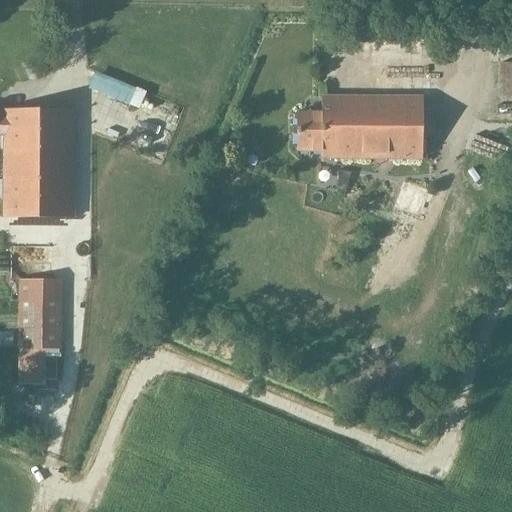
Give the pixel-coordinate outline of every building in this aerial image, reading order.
[(511,44),(501,45),(500,100),(511,100),(511,44)] [(421,159),(422,96),(321,96),(321,112),(297,112),(297,151),(321,151),(321,159),(421,159)] [(4,111),(4,117),(0,116),(0,134),(3,135),(3,217),(74,218),(75,111),(4,111)] [(397,294),(404,277),(395,273),(388,290),(397,294)] [(60,350),(60,301),(18,300),(17,350),(18,350),(44,350),(60,350)] [(18,385),(20,385),(43,385),(44,380),(55,380),(56,354),(44,354),(44,350),(18,350),(18,385)] [(83,366),(112,369),(113,357),(84,354),(83,366)]
